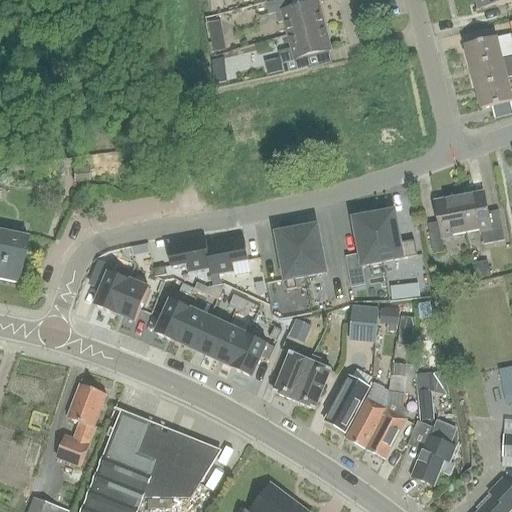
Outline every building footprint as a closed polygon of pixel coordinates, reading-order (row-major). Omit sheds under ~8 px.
[(285,0),(267,5),(266,5),(269,17),(276,15),(279,25),(285,23),(288,37),(324,28),(318,3),(293,10),(290,0),(285,0)] [(511,0),(472,0),(475,12),(511,3),(511,0)] [(220,22),(208,24),(211,39),(223,37),(220,22)] [(292,50),(278,54),(284,76),(308,69),(306,59),(330,53),(324,28),(288,37),(292,50)] [(496,40),(465,47),(471,69),(502,61),(496,40)] [(502,61),(471,69),(476,90),(507,82),(502,61)] [(225,75),(213,76),(214,85),(226,82),(225,75)] [(511,101),(507,82),(476,90),(481,112),(511,103),(511,101)] [(88,168),(72,169),(73,184),(90,183),(88,168)] [(505,242),(499,212),(488,214),(484,194),(459,199),(466,236),(481,233),(484,246),(505,242)] [(443,240),(466,236),(459,199),(435,203),(438,224),(427,226),(433,256),(445,254),(443,240)] [(394,213),(374,217),(383,264),(404,260),(417,257),(414,243),(400,245),(394,213)] [(360,256),(345,259),(351,290),(366,287),(362,268),(383,264),(374,217),(354,221),(360,256)] [(317,228),(297,232),(305,278),(325,274),(317,228)] [(0,282),(18,286),(28,238),(0,232),(0,282)] [(297,232),(277,236),(287,292),(297,290),(295,280),(305,278),(297,232)] [(245,240),(207,247),(211,269),(210,269),(211,276),(213,276),(219,275),(234,272),(233,265),(249,262),(245,240)] [(206,241),(167,248),(171,269),(187,266),(188,273),(210,269),(211,269),(207,247),(206,241)] [(139,251),(131,252),(133,264),(141,262),(139,251)] [(476,281),(489,278),(486,262),(473,265),(476,281)] [(100,263),(91,285),(103,290),(109,274),(110,275),(113,268),(100,263)] [(165,267),(153,269),(154,277),(166,275),(165,267)] [(261,267),(250,269),(252,277),(263,275),(261,267)] [(103,290),(95,308),(115,317),(116,315),(129,282),(110,275),(109,274),(103,290)] [(213,276),(211,276),(214,289),(221,287),(219,275),(213,276)] [(129,282),(116,315),(136,323),(149,290),(129,282)] [(197,285),(194,291),(217,301),(224,287),(221,287),(214,289),(208,290),(197,285)] [(183,286),(179,293),(190,298),(194,291),(183,286)] [(403,287),(390,288),(392,302),(404,300),(403,287)] [(234,296),(229,307),(237,311),(242,300),(234,296)] [(242,300),(237,311),(243,314),(248,303),(242,300)] [(176,345),(191,311),(171,302),(156,336),(176,345)] [(376,308),(352,307),(349,341),(374,343),(376,308)] [(398,327),(399,312),(381,310),(380,325),(398,327)] [(196,352),(210,319),(191,311),(176,345),(177,345),(178,344),(196,352)] [(309,349),(319,323),(300,315),(289,341),(309,349)] [(400,318),(396,347),(410,349),(413,321),(410,321),(411,319),(400,318)] [(215,361),(230,328),(210,319),(196,352),(215,361)] [(234,370),(249,336),(230,328),(215,361),(233,369),(232,370),(234,370)] [(274,328),(269,339),(276,343),(282,332),(274,328)] [(271,361),(276,348),(269,345),(249,336),(234,370),(254,379),(263,358),(271,361)] [(310,364),(290,356),(274,395),(293,403),(296,394),(298,394),(310,364)] [(314,411),(330,372),(318,367),(321,361),(312,358),(310,364),(298,394),(296,394),(293,403),(314,411)] [(395,366),(394,378),(404,378),(405,367),(395,366)] [(417,376),(418,392),(432,391),(435,391),(434,374),(417,376)] [(369,390),(347,381),(324,423),(345,435),(369,390)] [(81,469),(88,450),(96,429),(94,429),(107,397),(81,387),(68,420),(80,425),(72,444),(65,441),(58,460),(81,469)] [(434,421),(432,391),(418,392),(420,422),(434,421)] [(366,451),(385,461),(406,422),(405,421),(408,415),(405,414),(406,412),(402,409),(404,397),(390,395),(388,412),(387,411),(366,451)] [(387,411),(368,401),(346,440),(366,451),(387,411)] [(112,439),(82,511),(137,511),(143,499),(191,499),(220,453),(168,432),(167,435),(150,429),(151,425),(122,414),(115,431),(111,430),(108,438),(112,439)] [(451,447),(457,430),(437,422),(430,438),(428,437),(412,479),(434,488),(440,472),(448,476),(452,465),(449,464),(455,448),(451,447)] [(511,436),(504,436),(503,454),(511,454),(511,436)] [(461,479),(461,480),(462,482),(463,484),(465,485),(466,485),(468,484),(469,484),(470,483),(470,482),(471,480),(471,479),(470,478),(469,477),(468,476),(467,475),(465,475),(463,476),(462,477),(461,479)] [(480,511),(509,511),(511,509),(511,490),(503,482),(491,495),(494,497),(480,511)] [(245,511),(305,511),(271,486),(251,511),(246,511),(245,511)] [(67,511),(35,499),(30,511),(67,511)]
